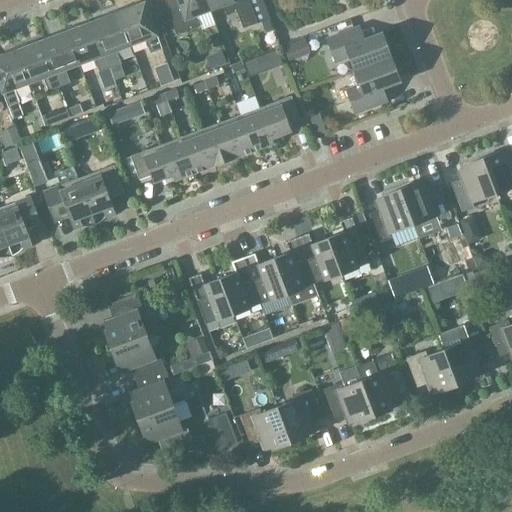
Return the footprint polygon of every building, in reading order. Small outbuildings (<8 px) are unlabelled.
[(196,15),(209,10),(205,0),(177,0),(179,5),(166,10),(175,34),(200,25),(196,15)] [(256,23),(247,0),(205,0),(209,10),(222,5),(226,15),(236,11),(242,28),(256,23)] [(149,53),(161,49),(144,3),(129,8),(128,5),(117,10),(130,45),(144,39),(149,53)] [(115,50),(130,45),(117,10),(105,14),(106,17),(92,22),(109,68),(121,64),(115,50)] [(98,72),(109,68),(92,22),(78,27),(77,24),(66,29),(79,64),(93,58),(98,72)] [(390,57),(381,33),(363,40),(358,27),(326,39),(335,62),(349,57),(354,71),(390,57)] [(64,69),(79,64),(66,29),(54,33),(55,36),(41,41),(59,87),(70,83),(64,69)] [(47,91),(59,87),(41,41),(27,46),(26,43),(15,48),(28,83),(42,77),(47,91)] [(13,88),(28,83),(15,48),(3,52),(4,55),(0,56),(0,87),(7,106),(19,102),(13,88)] [(381,88),(399,82),(390,57),(354,71),(359,85),(346,90),(354,113),(386,101),(381,88)] [(241,61),(230,66),(233,73),(244,69),(241,61)] [(215,76),(204,81),(207,89),(218,85),(215,76)] [(204,81),(192,85),(196,94),(207,89),(204,81)] [(175,89),(164,93),(167,101),(178,97),(175,89)] [(164,93),(152,97),(155,105),(167,101),(164,93)] [(259,108),(272,144),(282,140),(280,135),(291,131),(288,124),(299,120),(290,96),(259,108)] [(253,151),(272,144),(259,108),(239,115),(253,151)] [(234,158),(253,151),(239,115),(220,122),(233,159),(234,159),(234,158)] [(214,166),(233,159),(220,122),(200,130),(214,166)] [(213,167),(214,166),(200,130),(181,137),(194,173),(213,166),(213,167)] [(174,180),(194,173),(181,137),(161,144),(174,180)] [(165,184),(174,180),(161,144),(130,156),(138,180),(150,176),(152,183),(163,179),(165,184)] [(495,193),(511,187),(511,159),(511,160),(507,151),(499,154),(499,152),(482,158),(495,193)] [(471,202),(495,193),(482,158),(465,164),(465,166),(458,169),(461,178),(450,182),(461,212),(473,207),(471,202)] [(28,185),(42,181),(37,163),(22,167),(28,185)] [(78,178),(95,225),(99,222),(103,220),(106,217),(115,214),(107,193),(121,187),(113,165),(78,178)] [(90,226),(95,225),(78,178),(42,192),(51,214),(65,208),(73,229),(82,226),(86,226),(90,226)] [(439,187),(428,191),(425,182),(417,185),(416,182),(399,189),(412,224),(436,215),(438,220),(450,216),(439,187)] [(388,233),(412,224),(399,189),(382,195),(383,197),(375,200),(379,209),(368,213),(379,243),(390,238),(388,233)] [(24,224),(38,218),(30,196),(0,207),(0,224),(12,256),(16,253),(19,251),(22,248),(31,245),(24,224)] [(357,268),(357,267),(368,262),(351,217),(339,222),(343,232),(327,238),(341,274),(357,268)] [(7,257),(12,256),(0,224),(0,257),(3,257),(7,257)] [(327,238),(312,244),(308,233),(296,237),(313,283),(323,279),(324,280),(341,274),(327,238)] [(303,287),(313,283),(296,237),(285,242),(289,252),(273,258),(287,294),(303,288),(303,287)] [(273,258),(258,264),(254,253),(242,258),(259,303),(270,299),(270,300),(287,294),(273,258)] [(249,307),(259,303),(242,258),(231,262),(235,273),(219,278),(233,314),(249,308),(249,307)] [(219,278),(204,284),(200,274),(188,278),(205,323),(216,319),(216,321),(233,314),(219,278)] [(110,348),(146,334),(139,318),(144,316),(137,297),(108,308),(112,319),(103,322),(106,330),(104,331),(110,348)] [(511,323),(509,325),(507,320),(488,327),(499,356),(510,352),(511,358),(511,323)] [(462,325),(437,335),(443,349),(443,350),(456,385),(473,379),(472,377),(480,374),(477,365),(488,361),(477,331),(466,335),(462,325)] [(164,368),(157,349),(152,351),(146,334),(110,348),(116,364),(119,364),(122,371),(130,368),(135,379),(164,368)] [(439,391),(456,385),(443,350),(427,356),(425,351),(405,358),(416,387),(427,383),(431,392),(439,389),(439,391)] [(394,395),(405,391),(391,353),(355,366),(360,380),(374,416),(391,410),(390,407),(398,404),(394,395)] [(139,390),(130,393),(133,401),(130,402),(137,419),(172,405),(166,389),(171,387),(164,368),(135,379),(139,390)] [(357,422),(374,416),(360,380),(344,386),(342,381),(323,389),(334,418),(345,414),(348,423),(356,420),(357,422)] [(290,442),(307,436),(306,434),(314,431),(310,422),(321,418),(310,389),(291,396),(293,401),(276,407),(290,442)] [(178,422),(175,414),(187,409),(184,401),(137,419),(143,436),(145,435),(148,443),(157,439),(161,450),(191,439),(183,420),(178,422)] [(273,449),(290,442),(276,407),(260,413),(258,408),(239,415),(250,445),(261,441),(264,449),(272,446),(273,449)] [(207,420),(218,450),(236,443),(225,413),(207,420)]
